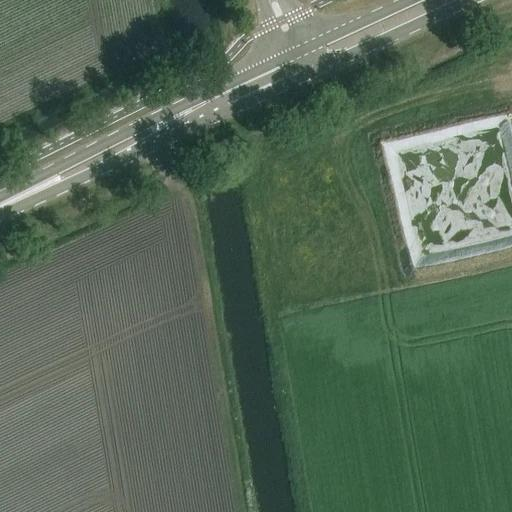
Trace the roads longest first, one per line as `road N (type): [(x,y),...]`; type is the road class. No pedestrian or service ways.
road 1 (secondary): [(295,60),(0,201)]
road 2 (secondary): [(434,0),(295,60)]
